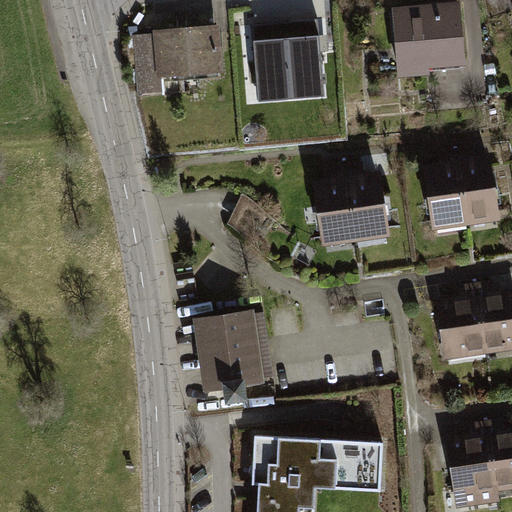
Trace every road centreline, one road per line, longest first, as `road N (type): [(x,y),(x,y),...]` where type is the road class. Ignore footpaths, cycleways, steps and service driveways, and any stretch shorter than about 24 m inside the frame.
road 1 (tertiary): [(159,511),(158,425),(132,218)]
road 2 (residential): [(394,284),(315,297),(295,291),(183,210)]
road 3 (tertiary): [(132,218),(80,0)]
road 4 (residential): [(415,423),(394,284)]
